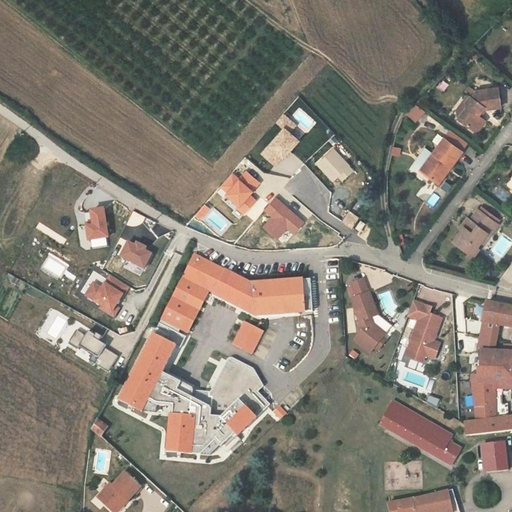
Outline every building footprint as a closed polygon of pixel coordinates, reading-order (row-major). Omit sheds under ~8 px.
[(472,50),(468,55),(473,60),(478,56),(472,50)] [(471,96),(472,97),(476,91),(469,86),(465,93),(468,95),(457,110),(458,119),(467,108),(466,103),(471,96)] [(476,91),(472,97),(471,96),(466,103),(467,108),(458,119),(477,132),(485,120),(479,115),(485,107),(487,109),(501,107),(499,88),(476,91)] [(415,104),(406,113),(417,122),(426,112),(415,104)] [(277,121),(284,128),(262,153),(275,165),(282,156),(283,157),(285,155),(289,151),(299,140),(289,132),(296,124),(283,114),(277,121)] [(444,138),(420,171),(435,181),(445,168),(444,167),(447,163),(451,166),(462,151),(444,138)] [(334,150),(318,164),(333,179),(338,175),(343,181),(354,170),(334,150)] [(445,168),(435,181),(439,184),(451,166),(447,163),(444,167),(445,168)] [(243,213),(255,200),(248,194),(259,182),(246,171),(239,179),(231,173),(220,185),(228,192),(226,194),(239,204),(236,207),(243,213)] [(445,181),(441,188),(447,192),(451,186),(445,181)] [(264,209),(273,217),(264,227),(277,238),(287,227),(295,233),(304,222),(275,197),(264,209)] [(200,208),(205,212),(209,207),(204,203),(200,208)] [(482,206),(479,210),(498,223),(500,220),(482,206)] [(205,212),(200,208),(195,214),(199,218),(205,212)] [(108,238),(104,209),(85,212),(89,241),(108,238)] [(477,246),(487,232),(490,234),(499,224),(498,223),(479,210),(478,209),(471,219),(468,217),(462,225),(464,227),(462,230),(453,241),(473,256),(479,248),(477,246)] [(350,210),(342,221),(352,228),(359,216),(350,210)] [(480,248),(490,234),(487,232),(477,246),(479,248),(480,248)] [(137,243),(136,246),(128,242),(121,257),(144,269),(152,254),(145,251),(146,248),(137,243)] [(257,316),(312,312),(310,280),(250,284),(194,255),(119,399),(142,411),(148,399),(157,404),(171,405),(168,450),(193,452),(193,445),(208,446),(212,453),(213,453),(214,453),(224,444),(230,451),(241,440),(237,436),(270,405),(265,399),(262,402),(253,393),(256,390),(262,385),(254,370),(232,358),(231,358),(229,358),(228,359),(227,360),(211,391),(209,397),(191,396),(193,391),(193,390),(193,389),(192,389),(192,388),(162,373),(176,347),(180,349),(186,337),(178,333),(180,329),(182,330),(205,285),(245,306),(248,301),(257,305),(257,316)] [(116,306),(123,295),(123,296),(129,287),(111,276),(103,289),(94,283),(86,295),(103,306),(101,308),(114,316),(119,309),(116,306)] [(351,283),(357,297),(362,295),(366,307),(370,305),(375,316),(371,317),(374,324),(385,335),(392,327),(378,315),(369,292),(368,292),(363,278),(351,283)] [(366,307),(362,295),(357,297),(352,299),(357,311),(355,312),(359,322),(357,323),(360,332),(355,339),(355,341),(370,353),(375,347),(383,337),(385,335),(374,324),(371,317),(375,316),(370,305),(366,307)] [(432,308),(413,301),(408,316),(419,320),(408,349),(417,352),(420,359),(425,360),(426,356),(435,359),(439,347),(435,346),(434,342),(434,341),(442,318),(430,314),(432,308)] [(511,307),(491,303),(487,303),(483,323),(499,325),(511,327),(511,307)] [(242,350),(254,327),(244,322),(232,345),(242,350)] [(494,351),(499,325),(483,323),(479,344),(481,351),(494,351)] [(263,332),(254,327),(242,350),(252,355),(263,332)] [(101,339),(102,337),(97,333),(96,335),(89,331),(86,336),(77,330),(69,343),(78,349),(80,346),(93,354),(90,359),(109,371),(120,355),(106,347),(106,345),(100,341),(101,339)] [(383,337),(375,347),(379,350),(387,340),(383,337)] [(417,352),(408,349),(406,356),(419,361),(420,359),(417,352)] [(472,382),(495,385),(508,385),(507,390),(511,389),(511,352),(503,352),(494,351),(481,351),(480,366),(478,366),(477,376),(472,375),(471,382),(472,382)] [(496,419),(495,385),(472,382),(475,405),(476,421),(496,419)] [(262,402),(265,399),(256,390),(253,393),(262,402)] [(453,436),(392,401),(380,424),(440,459),(441,457),(453,464),(461,449),(450,442),(453,436)] [(511,430),(511,416),(496,419),(476,421),(464,422),(466,436),(500,432),(511,430)] [(93,428),(100,434),(106,426),(97,419),(93,428)] [(506,471),(502,442),(484,444),(487,473),(506,471)] [(193,445),(193,452),(212,453),(208,446),(193,445)] [(98,498),(113,511),(125,498),(128,501),(141,487),(125,473),(113,486),(110,484),(98,498)] [(459,511),(452,490),(449,491),(453,511),(459,511)] [(388,504),(390,511),(453,511),(449,491),(420,497),(388,504)] [(117,511),(128,501),(125,498),(113,511),(117,511)]
